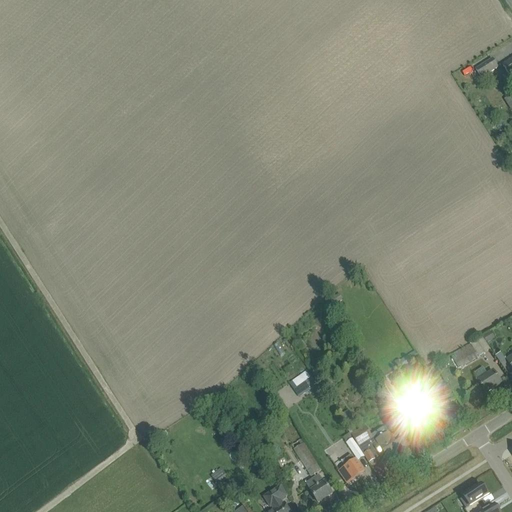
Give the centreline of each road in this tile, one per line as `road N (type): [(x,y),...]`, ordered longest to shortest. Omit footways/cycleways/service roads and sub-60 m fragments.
road 1 (track): [(0,223),(138,441),(44,511)]
road 2 (tertiary): [(355,511),(476,435)]
